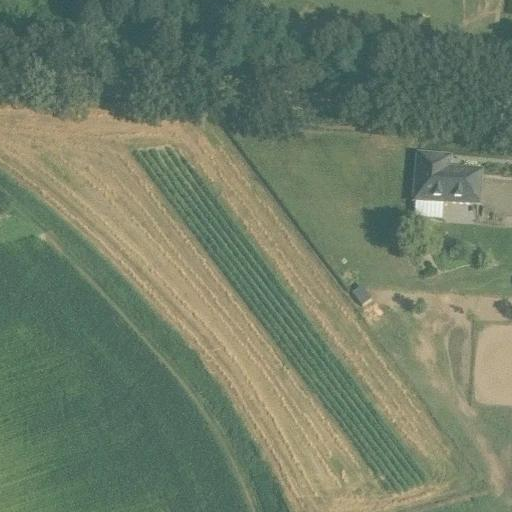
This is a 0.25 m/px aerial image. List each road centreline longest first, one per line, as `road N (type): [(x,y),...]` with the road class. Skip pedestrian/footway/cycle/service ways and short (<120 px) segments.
road 1 (unclassified): [(511,114),(0,80)]
road 2 (track): [(247,511),(203,418),(152,341),(0,197)]
